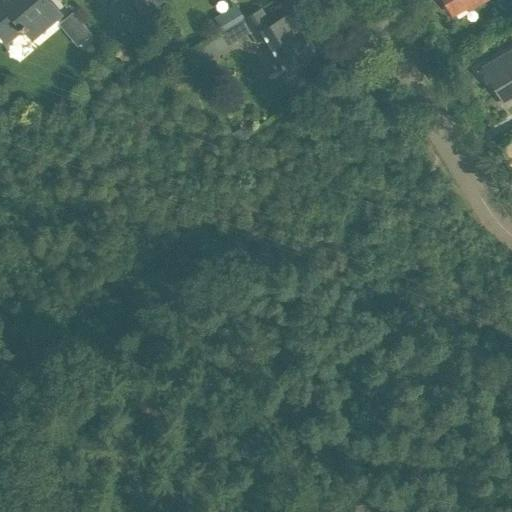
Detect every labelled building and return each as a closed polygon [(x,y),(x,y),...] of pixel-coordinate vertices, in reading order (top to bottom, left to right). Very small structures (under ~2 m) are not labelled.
[(58,15),(45,0),(0,0),(0,36),(5,42),(22,28),(31,38),(58,15)] [(478,5),(485,0),(444,0),(452,15),(476,1),(478,5)] [(258,27),(250,32),(257,43),(265,39),(286,71),(280,75),(290,89),(310,76),(302,65),(319,54),(292,12),(272,25),(261,9),(251,15),(258,27)] [(77,47),(92,34),(73,12),(58,24),(77,47)] [(196,67),(228,48),(227,46),(250,32),(258,27),(251,15),(220,34),(221,35),(188,55),(196,67)] [(204,25),(196,30),(199,37),(208,32),(204,25)] [(507,107),(511,104),(511,50),(483,67),(507,107)] [(240,128),(234,132),(239,140),(250,134),(247,130),(240,128)]
